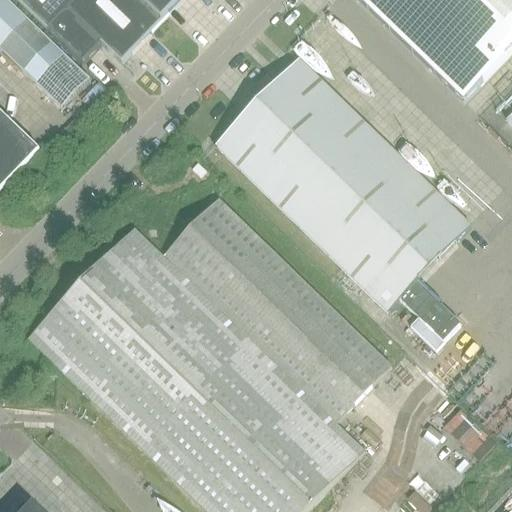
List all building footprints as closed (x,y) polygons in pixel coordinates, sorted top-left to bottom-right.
[(7,0),(0,0),(0,49),(63,110),(91,81),(7,0)] [(123,66),(186,0),(14,0),(84,66),(103,47),(123,66)] [(465,105),(511,56),(511,0),(365,0),(361,4),(465,105)] [(176,18),(198,35),(210,19),(188,1),(176,18)] [(300,62),(216,148),(205,159),(377,326),(388,314),(400,303),(417,285),(472,229),(300,62)] [(0,113),(0,194),(40,153),(0,113)] [(136,231),(29,341),(205,511),(330,511),(332,510),(323,502),(367,455),(338,427),(393,370),(220,202),(165,259),(136,231)] [(461,328),(417,285),(400,303),(420,322),(411,331),(437,356),(446,347),(444,345),(461,328)] [(414,372),(404,382),(434,410),(444,400),(414,372)] [(462,410),(441,430),(475,466),(496,446),(462,410)] [(417,496),(429,506),(436,498),(424,487),(417,496)] [(417,511),(427,511),(430,508),(414,496),(408,505),(417,511)]
